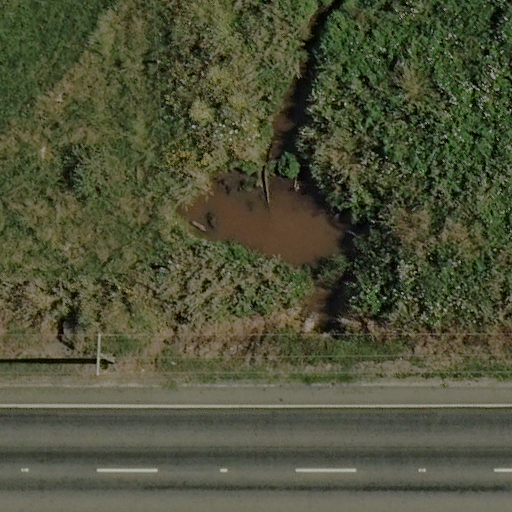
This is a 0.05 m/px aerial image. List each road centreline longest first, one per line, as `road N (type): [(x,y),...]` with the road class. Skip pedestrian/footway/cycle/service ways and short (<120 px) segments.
road 1 (secondary): [(511,465),(0,461)]
road 2 (track): [(338,464),(338,0)]
